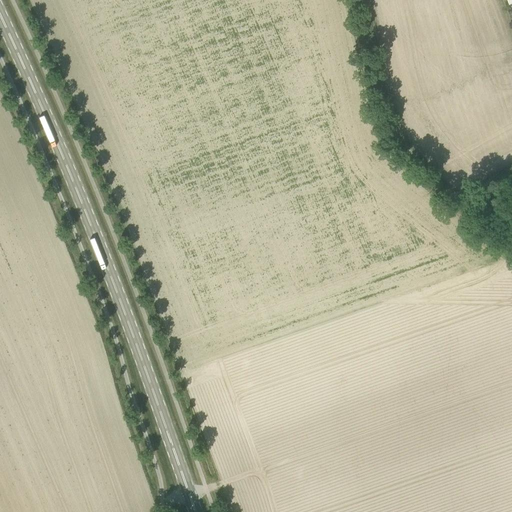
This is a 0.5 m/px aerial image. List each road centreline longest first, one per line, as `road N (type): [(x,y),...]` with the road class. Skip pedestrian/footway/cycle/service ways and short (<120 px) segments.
road 1 (primary): [(198,511),(0,22)]
road 2 (track): [(511,254),(410,152),(364,0)]
